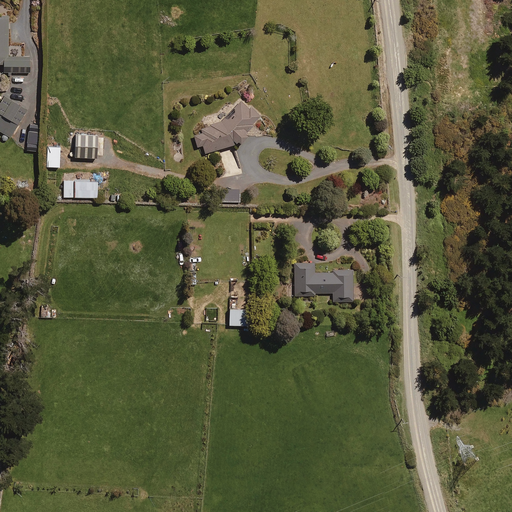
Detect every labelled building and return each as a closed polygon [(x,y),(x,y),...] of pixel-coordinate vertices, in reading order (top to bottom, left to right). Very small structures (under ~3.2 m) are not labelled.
[(5,73),(30,73),(30,57),(9,57),(9,16),(0,16),(0,70),(5,71),(5,73)] [(28,111),(5,96),(0,104),(0,131),(10,138),(28,111)] [(252,124),(260,116),(251,108),(250,109),(242,101),(222,122),(211,125),(211,127),(203,129),(204,134),(196,136),(198,146),(204,145),(206,153),(236,145),(239,143),(241,145),(248,137),(246,135),(254,126),(252,124)] [(98,136),(75,135),(74,158),(97,159),(98,136)] [(60,144),(48,144),(48,164),(60,164),(60,144)] [(97,178),(63,179),(63,195),(97,195),(97,178)] [(239,186),(223,187),(223,200),(240,199),(239,186)] [(315,273),(315,263),(295,263),(295,297),(317,297),(317,295),(332,295),(332,303),(354,303),(354,269),(333,269),(333,273),(315,273)] [(51,287),(41,286),(39,299),(49,300),(51,287)] [(250,307),(230,307),(229,323),(249,323),(250,307)] [(217,308),(207,308),(207,320),(217,320),(217,308)]
